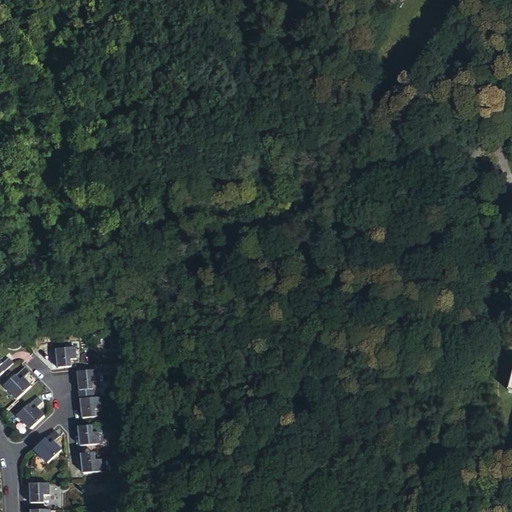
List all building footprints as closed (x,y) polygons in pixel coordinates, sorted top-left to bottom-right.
[(259,134),(256,134),(253,134),(251,137),(252,143),(254,144),(255,144),(261,144),(263,142),(262,136),(259,134)] [(482,166),(436,158),(433,175),(436,175),(435,180),(464,185),(465,180),(480,182),(482,166)] [(72,364),(75,364),(74,358),(79,357),(78,346),(62,347),(63,362),(72,364)] [(0,376),(1,376),(7,370),(8,369),(1,363),(4,360),(0,355),(0,376)] [(92,375),(91,368),(79,369),(81,386),(99,384),(99,375),(92,375)] [(32,379),(19,382),(17,379),(10,385),(24,399),(38,385),(32,379)] [(42,424),(52,414),(44,405),(49,399),(44,394),(23,414),(37,428),(42,424)] [(101,397),(96,398),(82,400),(84,418),(102,416),(101,406),(101,397)] [(96,436),(95,426),(85,427),(80,428),(82,446),(102,443),(101,435),(96,436)] [(63,455),(56,447),(56,439),(57,433),(41,449),(54,462),(63,455)] [(98,461),(97,452),(82,453),(84,473),(104,471),(103,461),(98,461)] [(54,484),(54,483),(36,483),(37,501),(51,500),(51,491),(56,491),(56,490),(54,490),(54,484)]
